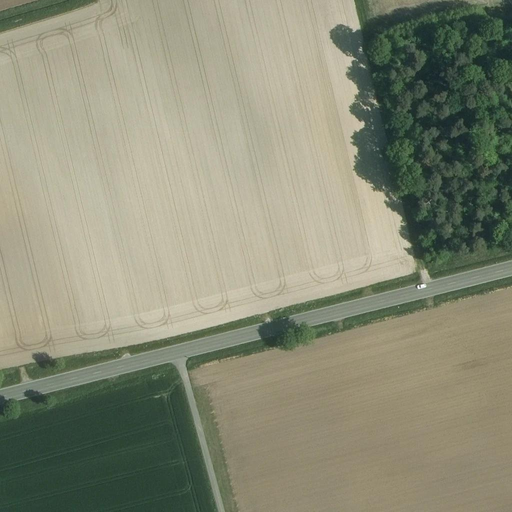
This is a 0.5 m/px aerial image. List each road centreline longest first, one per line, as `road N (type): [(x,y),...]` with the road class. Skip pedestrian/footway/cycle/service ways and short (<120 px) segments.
road 1 (primary): [(0,397),(511,268)]
road 2 (track): [(219,511),(178,353)]
